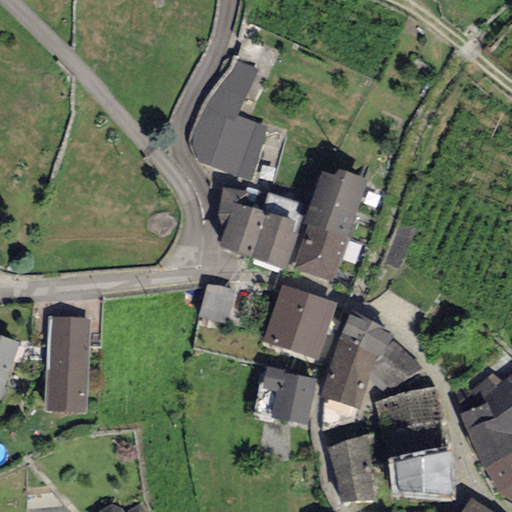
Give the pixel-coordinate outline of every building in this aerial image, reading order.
[(231,63),(216,102),(243,112),(258,73),(231,63)] [(226,122),(209,170),(250,184),(267,137),(226,122)] [(289,273),(294,275),(333,288),(368,184),(340,175),(334,180),(323,176),(289,273)] [(252,263),(266,218),(234,208),(220,253),(252,263)] [(252,263),(287,274),(302,229),(266,218),(252,263)] [(415,231),(397,224),(382,263),(400,270),(415,231)] [(237,294),(206,286),(198,319),(229,327),(237,294)] [(337,305),(280,288),(262,347),(319,364),(337,305)] [(90,321),(49,319),(45,417),(86,419),(90,321)] [(337,348),(377,361),(370,383),(386,400),(436,388),(414,362),(387,334),(350,320),(337,348)] [(0,339),(0,404),(2,405),(21,346),(0,339)] [(337,348),(320,401),(360,414),(370,383),(377,361),(337,348)] [(284,373),(267,370),(263,393),(276,396),(271,423),(307,430),(316,383),(283,376),(284,373)] [(453,403),(486,477),(511,459),(511,377),(502,385),(493,375),(453,403)] [(450,448),(436,388),(386,400),(375,403),(389,463),(450,448)] [(373,437),(328,448),(343,510),(390,507),(373,437)] [(511,459),(486,477),(503,501),(511,506),(511,459)] [(451,461),(393,471),(399,506),(403,506),(458,506),(451,461)] [(69,511),(61,503),(53,493),(27,496),(27,511),(69,511)] [(463,511),(486,511),(470,502),(463,511)]
